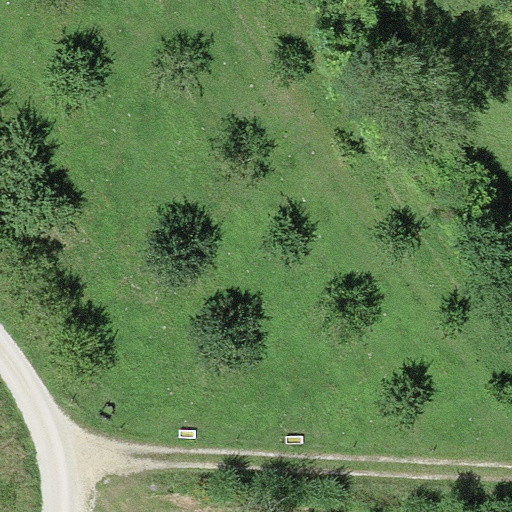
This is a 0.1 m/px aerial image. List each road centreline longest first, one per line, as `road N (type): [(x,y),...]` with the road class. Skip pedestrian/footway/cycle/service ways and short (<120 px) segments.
road 1 (track): [(55,462),(511,470)]
road 2 (track): [(57,511),(55,462),(25,390),(0,356)]
